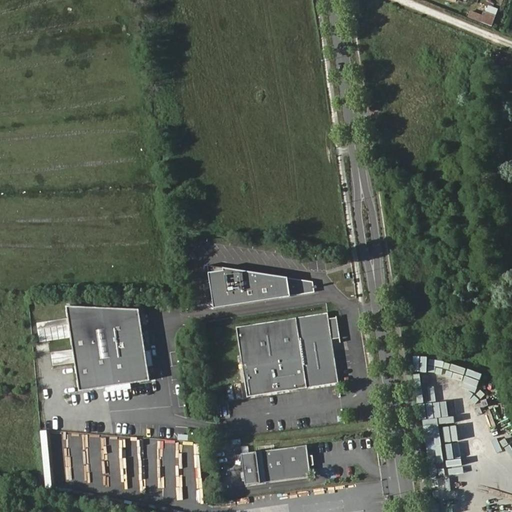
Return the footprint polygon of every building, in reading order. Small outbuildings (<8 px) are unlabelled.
[(492,26),(495,16),(486,12),(485,17),(470,11),(468,17),(492,26)] [(225,270),(211,272),(215,308),(315,291),(312,282),(224,267),(225,270)] [(153,381),(141,310),(69,307),(83,393),(153,381)] [(339,392),(332,348),(340,347),(337,327),(329,328),(328,322),(237,336),(248,406),(339,392)] [(73,350),(51,352),(53,365),(75,363),(73,350)] [(307,454),(258,461),(262,492),(311,485),(310,475),(309,465),(307,454)] [(242,455),(235,455),(237,467),(243,466),(242,455)]
